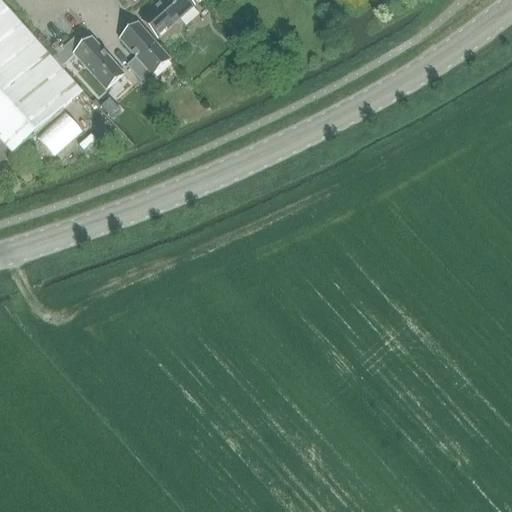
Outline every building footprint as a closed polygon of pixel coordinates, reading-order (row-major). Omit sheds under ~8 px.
[(61,69),(53,59),(0,0),(0,146),(9,157),(12,154),(57,113),(82,92),(61,69)] [(153,0),(160,7),(142,22),(158,40),(194,8),(186,0),(153,0)] [(138,26),(120,42),(136,59),(127,67),(152,95),(162,86),(153,77),(170,62),(138,26)] [(53,59),(61,69),(75,57),(106,92),(124,76),(92,40),(83,48),(75,39),(53,59)] [(256,77),(265,69),(253,56),(244,64),(256,77)] [(120,112),(109,100),(101,108),(112,119),(120,112)] [(14,157),(12,154),(9,157),(0,146),(0,164),(4,163),(14,157)]
